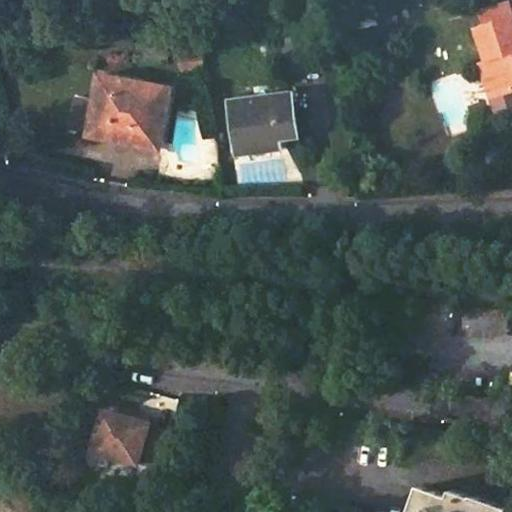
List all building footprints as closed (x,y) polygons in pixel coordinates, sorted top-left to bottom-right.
[(511,21),(509,12),(482,20),(486,36),(511,27),(511,21)] [(511,27),(486,36),(476,39),(487,73),(498,106),(511,101),(511,27)] [(315,41),(285,45),(289,72),(319,68),(315,41)] [(205,45),(198,46),(198,51),(182,53),(184,70),(208,66),(205,45)] [(487,73),(481,75),(491,109),(498,106),(487,73)] [(95,135),(140,143),(142,129),(166,133),(173,86),(105,75),(100,104),(95,135)] [(293,92),(232,101),(238,150),(260,147),(258,138),(299,133),(293,92)] [(74,132),(95,135),(100,104),(79,101),(74,132)] [(140,143),(164,147),(166,133),(142,129),(140,143)] [(148,425),(102,413),(92,454),(138,465),(139,462),(159,468),(167,435),(147,430),(148,425)] [(245,511),(273,440),(250,430),(217,511),(245,511)] [(468,505),(429,492),(421,511),(500,511),(470,501),(468,505)]
